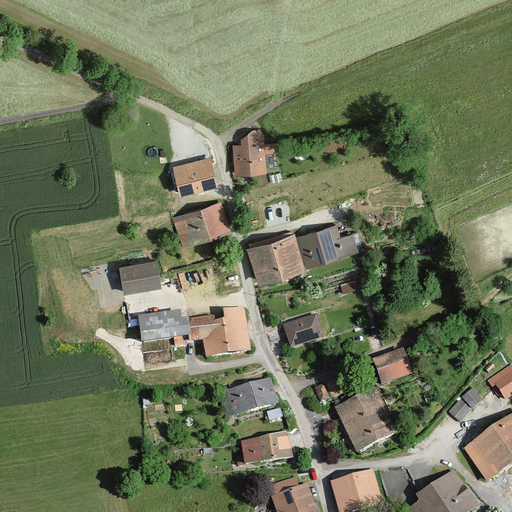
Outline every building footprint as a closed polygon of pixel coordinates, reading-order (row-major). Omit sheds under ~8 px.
[(243,146),(235,146),(235,177),(268,176),(267,131),(256,131),(243,141),(243,146)] [(220,188),(213,163),(177,172),(183,197),(220,188)] [(222,204),(175,222),(186,250),(233,233),(222,204)] [(354,236),(343,240),(338,226),(297,239),(307,272),(360,255),(354,236)] [(307,272),(297,239),(249,253),(260,286),(307,272)] [(164,291),(159,263),(121,269),(125,297),(164,291)] [(250,358),(246,309),(224,310),(225,323),(192,325),(193,346),(205,345),(207,361),(250,358)] [(193,346),(192,325),(183,326),(183,316),(140,319),(142,350),(193,346)] [(318,318),(284,329),(292,352),(325,342),(318,318)] [(402,348),(372,359),(380,383),(410,372),(402,348)] [(511,366),(491,382),(505,401),(511,395),(511,366)] [(273,382),(228,393),(235,421),(280,410),(273,382)] [(396,432),(376,389),(335,408),(355,451),(396,432)] [(472,389),(463,397),(472,408),(482,400),(472,389)] [(470,411),(460,402),(450,413),(460,422),(470,411)] [(511,460),(511,415),(464,448),(485,479),(511,460)] [(288,437),(242,445),(246,469),(292,460),(288,437)] [(469,511),(479,506),(455,470),(415,496),(419,502),(404,511),(469,511)] [(373,472),(330,483),(337,511),(345,511),(381,503),(373,472)] [(294,479),(268,489),(276,511),(318,511),(309,487),(299,491),(294,479)]
